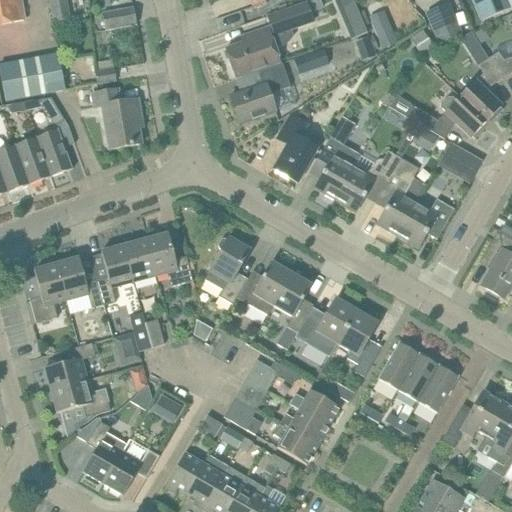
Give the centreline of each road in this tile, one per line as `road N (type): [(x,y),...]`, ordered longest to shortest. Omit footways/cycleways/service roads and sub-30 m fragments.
road 1 (residential): [(428,302),(225,185),(200,161)]
road 2 (residential): [(0,238),(200,161)]
road 3 (residential): [(511,159),(428,302)]
road 4 (residential): [(200,161),(165,0)]
road 5 (residential): [(390,511),(464,383)]
road 6 (residential): [(0,353),(25,453),(15,469)]
